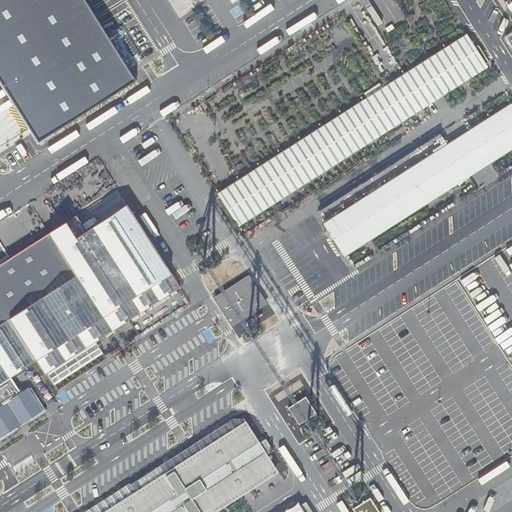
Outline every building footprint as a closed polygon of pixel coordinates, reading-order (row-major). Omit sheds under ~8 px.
[(86,0),(0,0),(0,81),(39,143),(136,78),(86,0)] [(234,225),(489,62),(478,46),(475,48),(468,37),(220,195),(221,196),(217,198),(234,225)] [(344,254),(511,146),(511,106),(326,225),(333,236),(329,238),(340,255),(343,252),(344,254)] [(36,360),(37,360),(171,274),(172,273),(127,204),(77,237),(67,222),(49,233),(76,276),(59,287),(43,298),(10,319),(36,360)] [(49,233),(32,244),(59,287),(76,276),(49,233)] [(43,298),(59,287),(32,244),(15,255),(29,277),(40,294),(43,298)] [(171,274),(37,360),(45,374),(180,287),(171,274)] [(29,277),(14,287),(25,303),(40,294),(29,277)] [(233,324),(265,303),(248,277),(216,298),(233,324)] [(0,297),(10,313),(25,303),(14,287),(0,296),(0,297)] [(0,438),(1,439),(45,410),(30,386),(0,405),(0,438)] [(317,413),(306,396),(288,408),(299,424),(317,413)] [(207,511),(276,468),(267,454),(273,450),(266,439),(260,443),(244,418),(234,418),(131,484),(130,483),(85,511),(207,511)] [(276,468),(207,511),(214,511),(278,471),(276,468)] [(379,511),(370,498),(353,509),(355,511),(379,511)] [(304,511),(298,502),(282,511),(304,511)]
